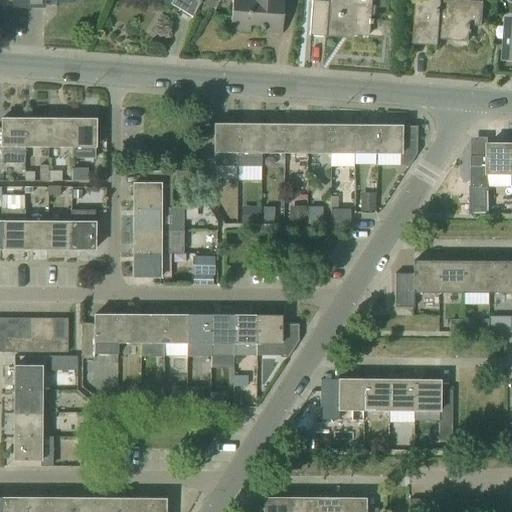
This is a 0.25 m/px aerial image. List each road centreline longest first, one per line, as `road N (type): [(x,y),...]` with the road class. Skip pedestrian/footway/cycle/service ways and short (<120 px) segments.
road 1 (tertiary): [(114,72),(461,98)]
road 2 (residential): [(110,296),(344,299)]
road 3 (residential): [(344,299),(448,135),(461,98)]
road 4 (residential): [(233,481),(0,479)]
road 5 (residential): [(110,296),(114,72)]
road 6 (residential): [(233,481),(344,299)]
